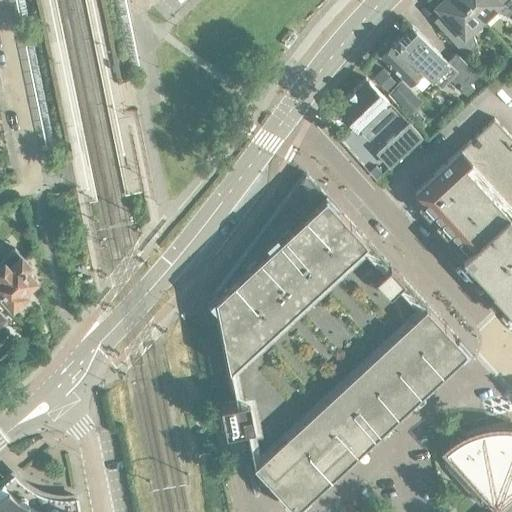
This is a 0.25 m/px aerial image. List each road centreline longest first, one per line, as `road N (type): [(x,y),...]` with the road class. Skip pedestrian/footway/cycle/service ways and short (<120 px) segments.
road 1 (tertiary): [(62,382),(164,274),(282,119)]
road 2 (residential): [(282,119),(301,127),(509,350)]
road 3 (residential): [(509,350),(429,405),(402,443),(323,511)]
road 4 (residential): [(0,7),(35,184),(0,195)]
road 5 (tertiary): [(282,119),(383,0)]
road 6 (residential): [(99,511),(76,399),(62,382)]
